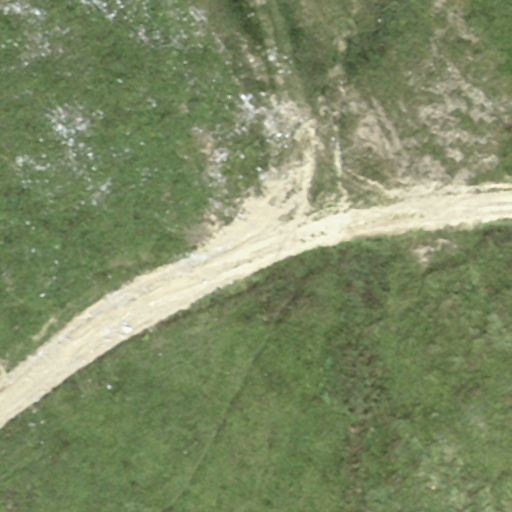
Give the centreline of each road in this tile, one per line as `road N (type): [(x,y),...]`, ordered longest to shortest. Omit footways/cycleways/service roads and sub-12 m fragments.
road 1 (track): [(0,392),(130,292),(328,222)]
road 2 (track): [(328,222),(387,208),(511,198)]
